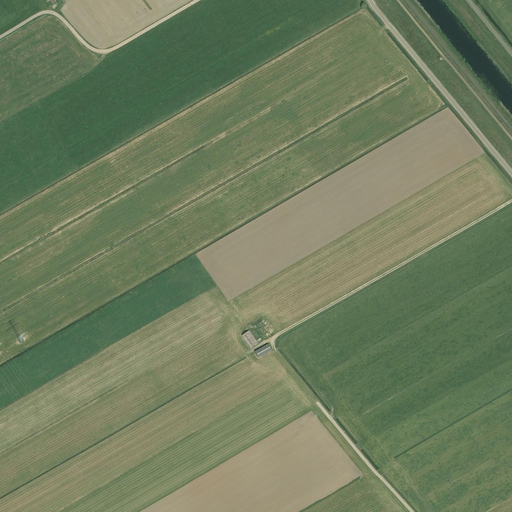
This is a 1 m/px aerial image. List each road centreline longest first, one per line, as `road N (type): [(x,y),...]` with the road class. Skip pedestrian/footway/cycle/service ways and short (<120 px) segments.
road 1 (track): [(261,343),(511,201)]
road 2 (unclassified): [(511,174),(369,0)]
road 3 (track): [(317,402),(412,511)]
